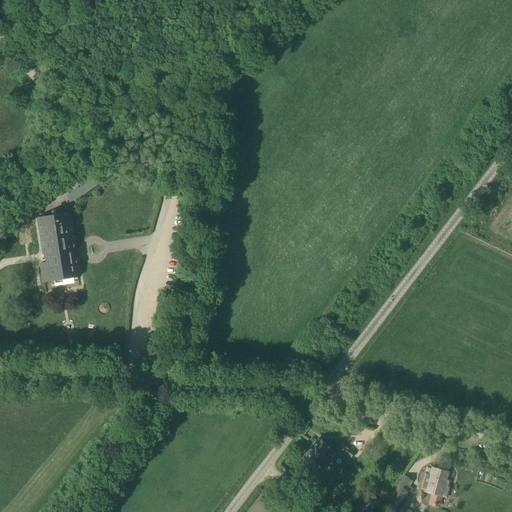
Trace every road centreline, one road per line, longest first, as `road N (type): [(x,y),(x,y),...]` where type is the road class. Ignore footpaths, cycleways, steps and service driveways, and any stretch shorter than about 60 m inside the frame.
road 1 (unclassified): [(229,511),(511,147)]
road 2 (track): [(511,447),(320,395)]
